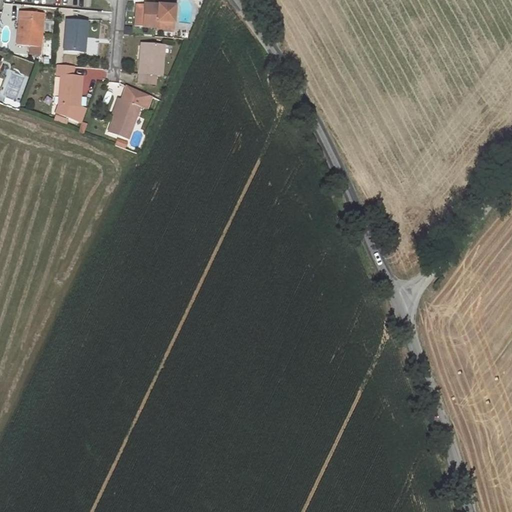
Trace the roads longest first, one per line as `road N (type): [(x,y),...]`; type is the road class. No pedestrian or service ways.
road 1 (unclassified): [(237,0),(310,111),(394,299)]
road 2 (unclassified): [(394,299),(468,511)]
road 3 (unclassified): [(511,165),(426,276),(394,299)]
